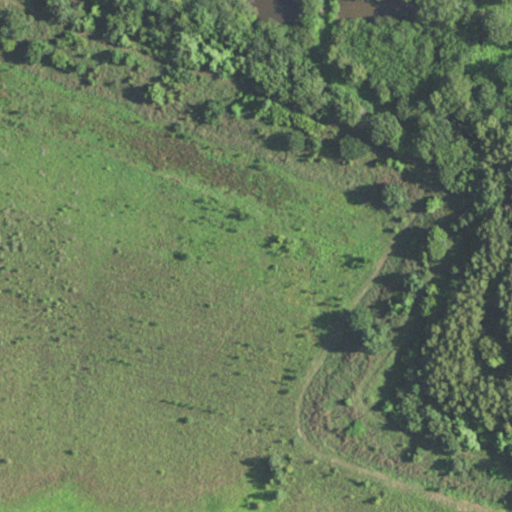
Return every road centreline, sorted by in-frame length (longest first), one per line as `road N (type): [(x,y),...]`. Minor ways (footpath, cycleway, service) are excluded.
road 1 (residential): [(511,468),(385,431),(357,396),(456,227),(460,208),(450,191),(424,169),(279,108),(0,5)]
road 2 (residential): [(424,169),(321,49),(322,0),(511,13)]
